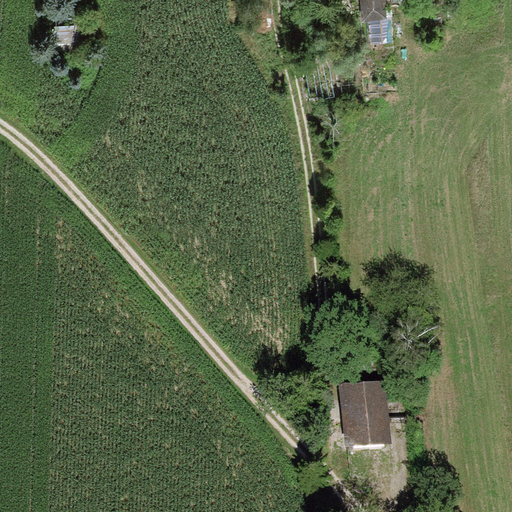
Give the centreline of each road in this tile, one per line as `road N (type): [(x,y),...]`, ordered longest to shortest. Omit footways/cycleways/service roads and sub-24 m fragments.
road 1 (track): [(362,511),(17,135),(0,127)]
road 2 (track): [(330,471),(331,325),(278,0)]
